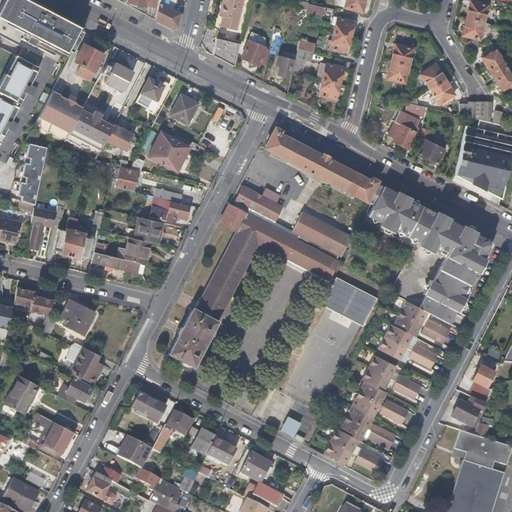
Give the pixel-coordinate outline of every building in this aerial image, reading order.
[(71,52),(81,32),(65,23),(67,21),(26,0),(1,0),(0,3),(0,18),(4,21),(6,18),(14,23),(12,27),(16,30),(53,48),(56,44),(71,52)] [(154,20),(170,28),(175,27),(178,14),(172,11),(175,0),(162,0),(161,5),(158,4),(154,20)] [(241,0),(220,0),(217,15),(221,15),(219,26),(235,30),(241,0)] [(362,11),(364,0),(338,0),(337,5),(345,6),(344,7),(362,11)] [(469,0),(465,18),(483,22),(487,5),(469,0)] [(321,7),(307,4),(306,9),(305,13),(319,16),(321,7)] [(332,33),(349,37),(353,22),(336,17),(332,33)] [(483,22),(465,18),(461,35),(472,38),(478,40),(479,38),(483,39),(485,32),(487,30),(489,24),(483,22)] [(215,38),(211,55),(233,67),(241,36),(216,30),(214,38),(215,38)] [(259,63),(265,65),(268,51),(266,50),(264,38),(251,33),(240,58),(258,66),(259,63)] [(345,53),(349,37),(332,33),(328,49),(345,53)] [(464,43),(468,51),(480,45),(478,40),(472,38),(464,43)] [(297,48),(296,49),(309,53),(311,44),(298,41),(297,48)] [(89,83),(103,55),(83,44),(74,62),(79,64),(74,75),(89,83)] [(287,78),(289,78),(291,72),(294,58),(296,49),(297,48),(292,46),(289,56),(293,57),(287,78)] [(390,62),(407,66),(411,50),(394,46),(390,62)] [(484,63),(488,68),(492,75),(495,81),(499,87),(502,92),(511,85),(511,74),(511,72),(503,59),(496,48),(480,57),(484,63)] [(291,72),(300,74),(303,59),(310,61),(312,53),(309,53),(296,49),(294,58),(291,72)] [(276,74),(287,78),(293,57),(289,56),(279,53),(275,65),(278,66),(276,74)] [(0,137),(2,138),(7,129),(14,133),(18,125),(11,122),(26,93),(33,96),(37,89),(30,85),(37,72),(30,69),(33,64),(18,56),(8,76),(4,73),(1,80),(5,82),(0,91),(0,137)] [(122,91),(132,71),(113,62),(103,81),(122,91)] [(321,80),(338,84),(342,68),(319,62),(315,78),(321,80)] [(403,82),(407,66),(390,62),(386,77),(403,82)] [(428,89),(443,79),(434,63),(419,74),(428,89)] [(291,72),(289,78),(299,81),(300,74),(291,72)] [(156,102),(163,85),(149,78),(136,104),(149,110),(154,101),(156,102)] [(453,93),(443,79),(428,89),(432,95),(427,98),(432,105),(437,102),(438,103),(453,93)] [(334,100),(338,84),(321,80),(317,95),(334,100)] [(45,102),(49,95),(43,91),(39,100),(45,102)] [(81,111),(72,105),(71,107),(66,103),(66,102),(58,97),(57,98),(49,93),(49,95),(45,102),(33,126),(64,143),(68,136),(81,111)] [(188,124),(199,104),(181,94),(170,115),(188,124)] [(406,103),(417,106),(415,97),(406,103)] [(475,117),(475,102),(467,102),(467,104),(466,117),(475,117)] [(484,117),(483,103),(475,102),(475,117),(484,117)] [(424,115),(425,108),(417,106),(406,103),(406,110),(424,115)] [(491,117),(491,103),(483,103),(484,117),(491,117)] [(399,110),(393,120),(400,124),(416,132),(418,128),(415,126),(418,120),(399,110)] [(492,123),(498,124),(501,112),(495,110),(492,120),(492,123)] [(91,117),(81,111),(68,136),(99,151),(105,140),(112,127),(97,120),(100,115),(94,112),(91,117)] [(400,124),(393,120),(387,134),(393,137),(400,124)] [(133,135),(113,124),(112,127),(105,140),(125,151),(133,135)] [(400,124),(393,137),(391,141),(408,149),(416,132),(400,124)] [(453,175),(499,198),(511,141),(511,136),(464,125),(453,175)] [(367,202),(378,181),(371,178),(370,181),(330,160),(331,157),(322,152),(321,156),(280,134),(281,130),(274,127),(265,148),(316,175),(367,202)] [(420,129),(418,138),(423,139),(426,140),(428,130),(420,129)] [(175,173),(188,147),(164,135),(165,133),(161,131),(147,158),(175,173)] [(426,140),(423,139),(416,154),(436,164),(444,147),(440,145),(439,147),(426,140)] [(34,203),(46,148),(27,144),(24,159),(29,160),(28,164),(23,163),(20,178),(25,179),(24,185),(19,184),(17,195),(22,196),(21,201),(34,203)] [(66,161),(89,166),(90,159),(68,154),(66,161)] [(12,168),(17,161),(10,157),(6,165),(12,168)] [(112,172),(113,165),(95,161),(90,159),(89,166),(112,172)] [(110,177),(112,172),(89,166),(88,171),(110,177)] [(110,187),(132,192),(136,173),(119,169),(119,171),(115,170),(112,180),(114,180),(113,182),(116,183),(116,185),(110,184),(110,187)] [(341,255),(350,237),(301,212),(292,231),(297,233),(297,235),(283,228),(271,222),(280,207),(274,203),(278,196),(264,188),(260,195),(240,185),(232,200),(235,202),(232,207),(228,205),(219,222),(235,231),(194,310),(192,308),(184,324),(180,328),(177,331),(176,334),(177,337),(168,354),(179,359),(182,363),(184,364),(187,366),(190,366),(193,366),(258,242),(300,264),(328,279),(336,265),(337,261),(334,260),(338,254),(341,255)] [(443,264),(462,227),(417,204),(385,187),(384,189),(377,185),(368,203),(374,207),(366,225),(412,249),(389,293),(401,300),(406,291),(400,288),(419,252),(443,264)] [(152,197),(180,204),(182,195),(154,189),(152,197)] [(66,199),(58,198),(55,213),(53,219),(61,220),(66,199)] [(185,221),(188,208),(169,204),(167,212),(151,208),(149,218),(174,224),(175,218),(185,221)] [(53,219),(55,213),(33,208),(30,223),(33,224),(27,249),(36,251),(42,225),(52,228),(53,219)] [(98,229),(102,212),(93,210),(92,214),(94,214),(92,221),(91,228),(98,229)] [(74,231),(77,218),(67,216),(65,228),(61,227),(61,230),(57,229),(52,250),(56,251),(55,254),(68,258),(74,231)] [(0,238),(15,243),(20,222),(0,217),(0,238)] [(156,244),(162,223),(137,217),(132,239),(149,243),(156,244)] [(492,243),(462,227),(443,264),(419,252),(400,288),(406,291),(401,300),(407,303),(428,314),(449,325),(492,244),(492,243)] [(74,231),(68,258),(78,260),(78,256),(86,258),(91,238),(87,237),(87,233),(84,233),(84,234),(74,231)] [(128,261),(144,265),(149,243),(132,239),(126,237),(123,249),(116,248),(113,258),(128,261)] [(92,253),(90,263),(126,271),(128,261),(113,258),(92,253)] [(376,298),(335,277),(321,305),(362,325),(376,298)] [(40,293),(16,287),(13,303),(45,317),(46,316),(54,300),(44,298),(40,297),(40,293)] [(87,327),(90,322),(94,313),(68,300),(62,312),(69,315),(69,317),(67,316),(62,324),(83,335),(87,327)] [(428,314),(407,303),(394,327),(390,326),(378,349),(400,361),(413,337),(416,339),(428,314)] [(10,314),(12,307),(0,304),(0,327),(7,329),(10,314)] [(46,316),(45,317),(39,329),(44,332),(51,319),(46,316)] [(57,323),(51,319),(44,332),(49,335),(52,330),(53,331),(57,323)] [(444,347),(450,334),(429,322),(422,335),(444,347)] [(5,339),(4,345),(0,362),(0,364),(6,368),(13,344),(5,339)] [(430,371),(437,358),(416,346),(409,359),(430,371)] [(96,361),(98,356),(81,347),(67,372),(92,387),(104,366),(96,361)] [(384,392),(396,368),(375,357),(362,381),(364,382),(339,431),(336,429),(323,453),(344,465),(358,441),(361,442),(386,393),(384,392)] [(471,380),(476,383),(484,387),(494,368),(481,361),(471,380)] [(39,386),(18,375),(6,398),(27,409),(39,386)] [(414,402),(421,388),(398,377),(392,390),(414,402)] [(65,393),(72,396),(82,402),(85,396),(89,389),(90,387),(73,378),(65,393)] [(484,387),(476,383),(474,388),(482,392),(484,387)] [(472,389),(469,396),(485,404),(488,396),(472,389)] [(58,396),(69,402),(72,396),(65,393),(60,390),(58,396)] [(155,422),(164,405),(139,392),(131,406),(146,414),(145,417),(155,422)] [(27,409),(6,398),(3,404),(24,415),(27,409)] [(401,426),(408,413),(386,401),(379,414),(401,426)] [(473,421),(477,413),(473,411),(474,409),(463,403),(461,406),(457,404),(452,414),(459,418),(458,421),(466,425),(469,419),(473,421)] [(183,435),(191,420),(173,410),(166,425),(183,435)] [(66,439),(69,431),(36,414),(33,421),(45,428),(49,430),(39,448),(55,456),(57,453),(60,455),(68,440),(66,439)] [(286,415),(278,431),(293,438),(301,423),(286,415)] [(473,435),(482,438),(488,425),(480,424),(477,424),(473,435)] [(387,450),(394,437),(373,425),(366,438),(387,450)] [(214,438),(215,435),(201,428),(200,431),(191,426),(185,438),(193,441),(191,446),(205,454),(214,438)] [(49,430),(45,428),(36,446),(39,448),(49,430)] [(170,432),(163,428),(152,448),(159,452),(170,432)] [(491,511),(503,474),(488,469),(491,461),(499,463),(500,463),(505,464),(507,459),(508,459),(511,447),(482,438),(473,435),(459,431),(455,443),(454,449),(459,451),(466,453),(464,462),(461,461),(446,511),(491,511)] [(293,438),(302,444),(305,438),(296,433),(293,438)] [(150,448),(126,435),(115,455),(139,468),(150,448)] [(226,465),(234,449),(231,448),(233,445),(229,443),(227,445),(214,438),(205,454),(226,465)] [(375,474),(382,461),(360,449),(353,463),(375,474)] [(240,471),(251,477),(262,483),(264,478),(266,480),(272,468),(270,466),(271,463),(250,452),(240,471)] [(184,492),(179,489),(139,468),(134,477),(150,486),(148,488),(154,491),(148,501),(157,506),(165,510),(168,511),(173,511),(178,505),(184,492)] [(110,481),(115,484),(119,476),(105,469),(101,476),(110,481)] [(249,481),(251,477),(240,471),(238,475),(249,481)] [(101,476),(94,472),(85,491),(110,504),(112,503),(115,497),(115,495),(106,490),(110,481),(101,476)] [(186,493),(193,481),(185,477),(179,489),(184,492),(186,493)] [(4,500),(15,480),(11,478),(0,498),(4,500)] [(234,480),(230,478),(225,487),(229,489),(234,480)] [(30,511),(40,493),(15,480),(4,500),(26,511),(30,511)] [(250,482),(242,497),(246,499),(249,500),(257,486),(250,482)] [(272,511),(274,511),(283,495),(259,482),(257,486),(249,500),(267,509),(272,511)] [(195,494),(199,486),(193,483),(189,491),(195,494)] [(185,508),(191,495),(186,493),(184,492),(178,505),(185,508)] [(249,500),(246,499),(239,511),(266,511),(267,509),(249,500)] [(96,511),(99,507),(92,503),(91,505),(84,501),(77,511),(96,511)] [(356,511),(357,508),(346,502),(340,511),(356,511)]
